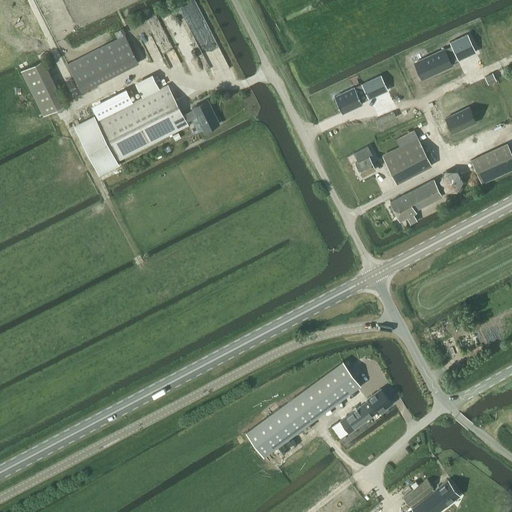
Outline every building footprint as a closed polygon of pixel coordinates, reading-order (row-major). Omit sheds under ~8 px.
[(68,64),(82,93),(140,64),(125,35),(68,64)] [(443,46),(416,59),(424,75),(451,63),(450,61),(457,58),(451,45),(444,48),(443,46)] [(44,117),(66,106),(44,63),(23,73),(44,117)] [(492,74),(486,77),(489,83),(495,80),(492,74)] [(83,123),(76,127),(99,173),(118,164),(117,162),(189,125),(187,122),(198,117),(205,131),(220,124),(208,100),(193,107),(194,110),(184,115),(168,83),(165,84),(158,88),(96,120),(95,117),(91,119),(83,123)] [(355,86),(335,96),(343,113),(363,103),(362,102),(369,98),(363,85),(356,88),(355,86)] [(468,104),(445,116),(452,131),(475,119),(468,104)] [(418,137),(382,156),(396,182),(432,164),(418,137)] [(511,152),(508,143),(471,159),(482,182),(511,168),(511,152)] [(368,145),(354,152),(358,161),(355,162),(362,175),(376,168),(369,156),(372,154),(368,145)] [(434,178),(390,201),(400,220),(407,216),(410,223),(417,220),(413,213),(419,210),(418,208),(442,195),(434,178)] [(360,384),(343,360),(246,431),(264,455),(360,384)] [(452,383),(449,378),(444,381),(447,386),(452,383)] [(370,396),(368,398),(369,399),(377,411),(378,412),(380,411),(381,413),(387,409),(386,407),(391,403),(381,388),(372,394),(372,395),(370,396)] [(377,411),(369,399),(341,420),(349,431),(377,411)] [(428,479),(427,479),(404,497),(409,505),(433,486),(428,479)] [(433,490),(434,491),(412,508),(414,511),(436,511),(446,505),(446,506),(460,495),(448,479),(433,490)]
